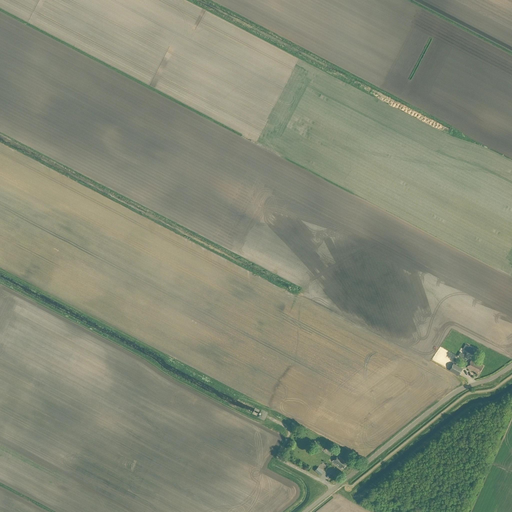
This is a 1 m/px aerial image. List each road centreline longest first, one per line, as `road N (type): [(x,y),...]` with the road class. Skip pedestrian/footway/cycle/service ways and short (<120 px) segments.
road 1 (track): [(266,416),(258,420),(162,373),(0,282)]
road 2 (unclassified): [(305,511),(453,392),(511,365)]
